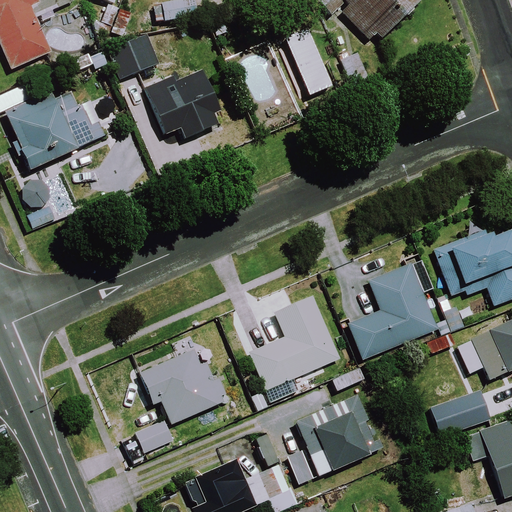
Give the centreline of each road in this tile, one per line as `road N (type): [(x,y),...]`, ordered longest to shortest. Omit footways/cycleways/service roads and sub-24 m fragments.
road 1 (residential): [(511,104),(0,326)]
road 2 (unclassified): [(0,356),(67,511)]
